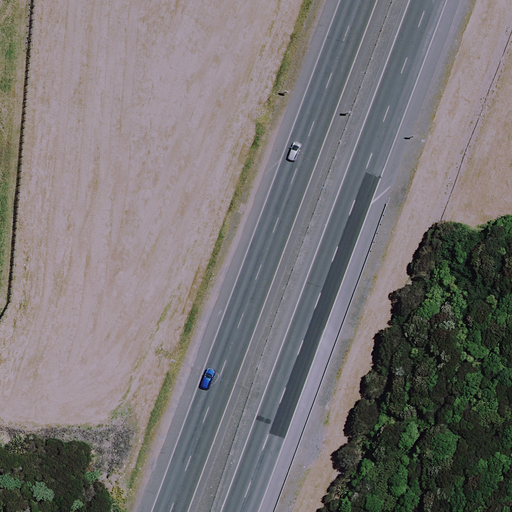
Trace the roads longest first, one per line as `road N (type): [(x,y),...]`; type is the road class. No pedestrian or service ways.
road 1 (motorway): [(428,0),(237,511)]
road 2 (motorway): [(172,511),(360,0)]
